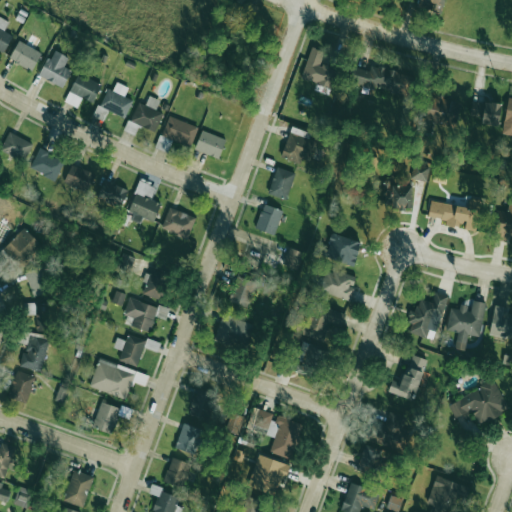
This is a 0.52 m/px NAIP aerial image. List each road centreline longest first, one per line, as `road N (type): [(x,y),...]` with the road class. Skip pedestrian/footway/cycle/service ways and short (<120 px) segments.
road 1 (residential): [(114,511),(304,0)]
road 2 (residential): [(305,511),(402,253)]
road 3 (residential): [(0,88),(104,146),(230,199)]
road 4 (residential): [(511,62),(285,0)]
road 5 (residential): [(175,352),(341,411)]
road 6 (residential): [(0,418),(132,466)]
